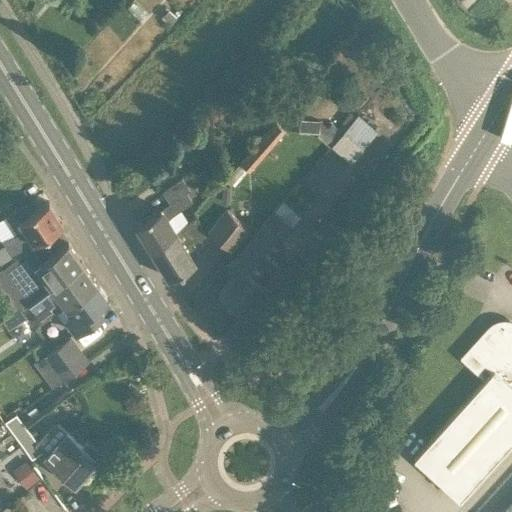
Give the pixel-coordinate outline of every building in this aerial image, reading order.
[(277,118),(242,161),(253,169),(287,127),(277,118)] [(363,145),(343,128),(331,142),(351,159),(363,145)] [(137,225),(151,247),(175,231),(167,219),(192,204),(186,194),(190,192),(182,179),(162,192),(169,203),(137,225)] [(48,202),(32,212),(20,220),(25,229),(0,245),(0,262),(2,266),(14,259),(13,256),(62,224),(48,202)] [(206,228),(228,248),(246,228),(224,208),(206,228)] [(246,270),(256,259),(278,235),(282,238),(292,226),(274,210),(226,264),(236,272),(218,291),(239,309),(261,284),(246,270)] [(196,218),(175,231),(151,247),(150,248),(169,278),(195,262),(188,251),(195,247),(193,244),(206,235),(196,218)] [(19,293),(27,305),(83,263),(68,243),(37,266),(43,275),(19,293)] [(60,298),(66,305),(97,282),(83,263),(27,305),(21,308),(21,307),(2,320),(8,330),(27,317),(32,324),(51,309),(49,306),(60,298)] [(108,297),(97,282),(66,305),(73,315),(66,321),(75,333),(103,312),(98,304),(108,297)] [(511,323),(509,322),(504,321),(499,322),(494,324),(490,327),(462,358),(461,356),(460,357),(484,380),(413,458),(459,499),(511,441),(511,323)] [(72,336),(45,356),(62,380),(90,359),(72,336)] [(5,422),(32,459),(43,450),(16,414),(5,422)] [(86,443),(83,447),(66,432),(45,456),(75,483),(100,455),(86,443)] [(27,458),(15,468),(28,484),(40,474),(27,458)] [(511,511),(511,502),(503,511),(511,511)]
